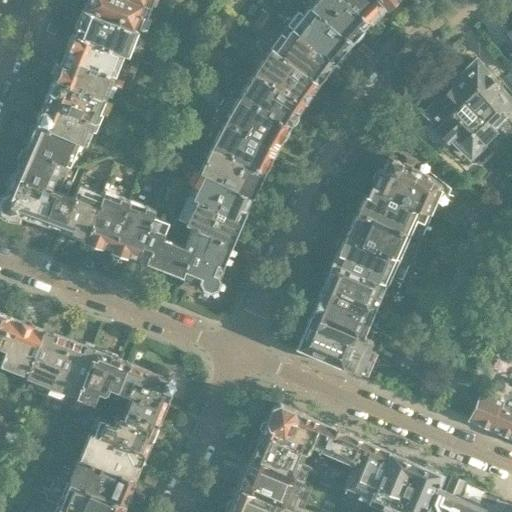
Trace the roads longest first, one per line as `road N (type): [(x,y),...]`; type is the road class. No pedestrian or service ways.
road 1 (residential): [(472,0),(363,103),(312,185),(238,352)]
road 2 (residential): [(238,352),(511,467)]
road 3 (residential): [(238,352),(0,258)]
road 4 (residential): [(171,511),(238,352)]
